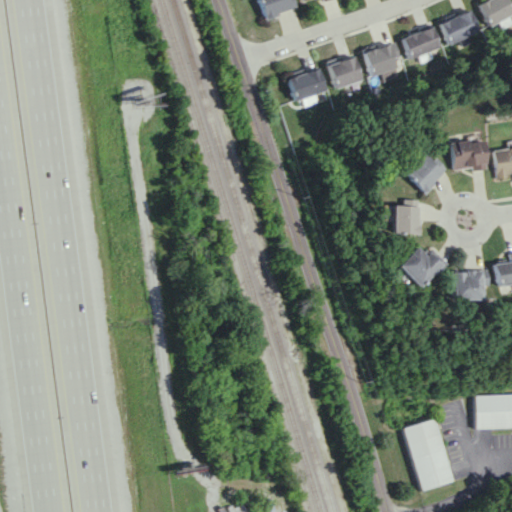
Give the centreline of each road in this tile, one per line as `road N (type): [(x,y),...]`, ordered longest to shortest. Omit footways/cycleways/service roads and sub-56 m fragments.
road 1 (residential): [(382,511),(218,0)]
road 2 (motorway): [(95,511),(26,0)]
road 3 (motorway): [(0,161),(46,511)]
road 4 (residential): [(241,63),(388,0)]
